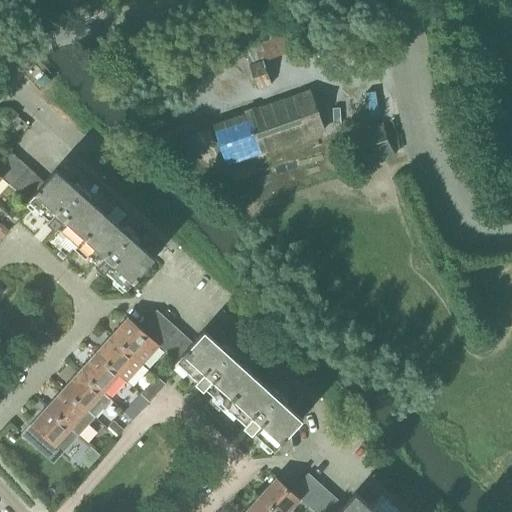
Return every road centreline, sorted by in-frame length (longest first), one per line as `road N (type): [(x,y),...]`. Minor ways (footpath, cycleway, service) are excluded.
road 1 (residential): [(211,511),(227,493),(231,461),(181,412),(150,420),(66,511)]
road 2 (residential): [(0,421),(82,330),(74,287),(35,254),(0,260)]
